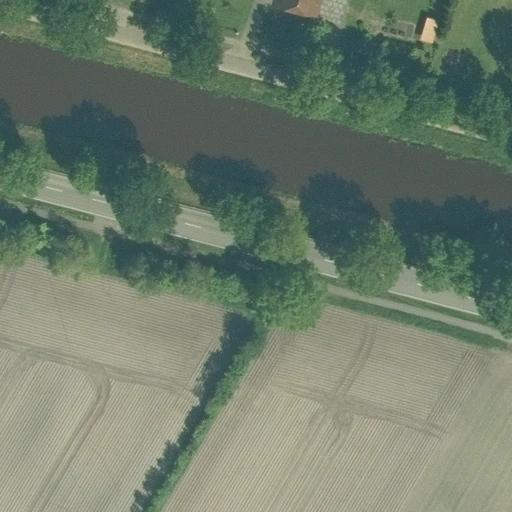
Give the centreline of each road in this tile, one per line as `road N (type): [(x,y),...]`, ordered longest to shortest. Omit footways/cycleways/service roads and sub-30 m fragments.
road 1 (unclassified): [(0,1),(511,136)]
road 2 (primary): [(0,173),(511,306)]
